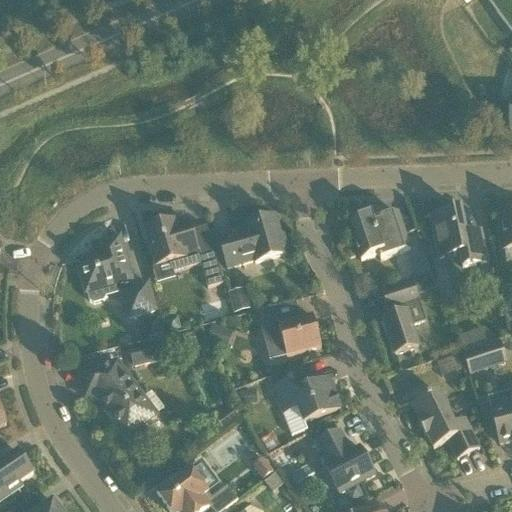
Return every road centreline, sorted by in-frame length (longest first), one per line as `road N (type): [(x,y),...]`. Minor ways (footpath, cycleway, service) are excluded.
road 1 (residential): [(427,503),(366,400),(317,264),(305,185)]
road 2 (residential): [(305,185),(120,190),(74,209),(31,272)]
road 3 (residential): [(31,272),(35,371),(58,431),(117,511)]
road 4 (secondary): [(0,85),(197,0)]
road 5 (residential): [(511,173),(305,185)]
